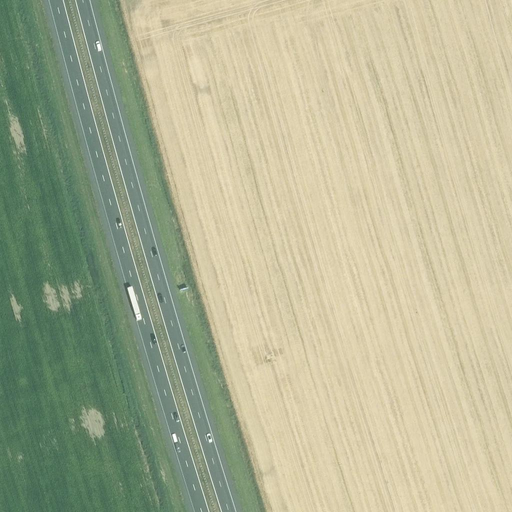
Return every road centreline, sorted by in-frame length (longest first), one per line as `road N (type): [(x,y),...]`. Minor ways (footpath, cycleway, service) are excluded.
road 1 (motorway): [(228,511),(82,0)]
road 2 (motorway): [(56,0),(201,511)]
